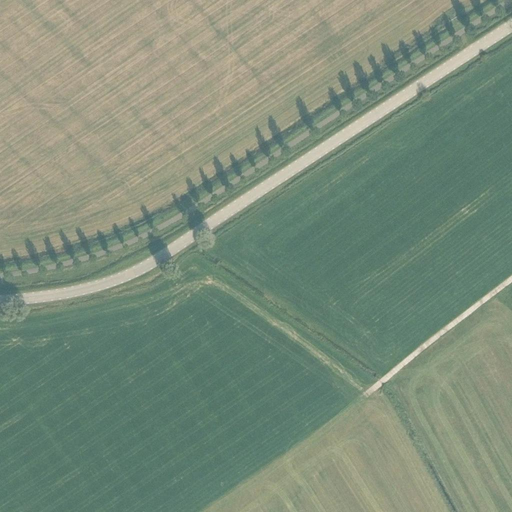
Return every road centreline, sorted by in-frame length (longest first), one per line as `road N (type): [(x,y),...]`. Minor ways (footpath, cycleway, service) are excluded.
road 1 (secondary): [(0,301),(132,274),(511,27)]
road 2 (track): [(511,279),(373,388)]
